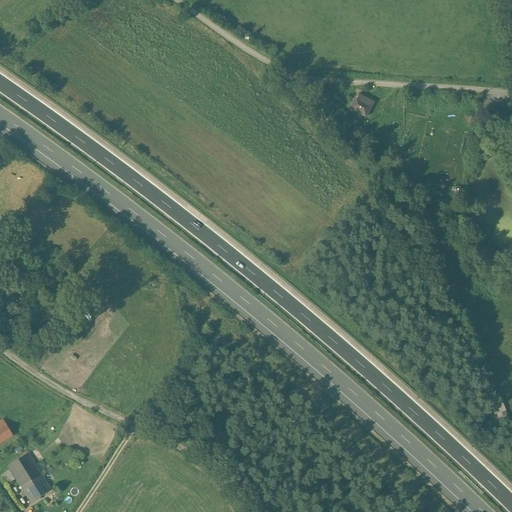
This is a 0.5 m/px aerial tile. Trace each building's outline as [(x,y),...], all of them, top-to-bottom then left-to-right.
[(349,108),(366,117),(374,103),(358,95),(353,104),(351,103),(349,108)] [(486,396),(496,420),(508,415),(499,391),(486,396)] [(0,428),(0,445),(15,438),(7,425),(0,428)] [(30,455),(9,468),(11,471),(16,479),(31,504),(52,491),(30,455)] [(16,479),(11,471),(2,476),(7,485),(16,479)]
